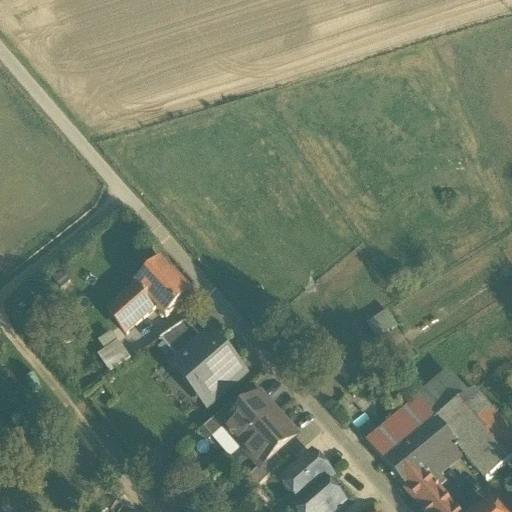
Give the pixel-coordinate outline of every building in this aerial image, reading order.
[(156,311),(166,322),(191,298),(159,265),(135,288),(156,311)] [(109,313),(127,337),(156,311),(135,288),(109,313)] [(375,339),(397,329),(389,311),(367,321),(375,339)] [(160,342),(179,364),(203,343),(187,324),(160,342)] [(198,395),(208,407),(243,377),(232,365),(234,363),(221,349),(220,350),(209,338),(203,343),(179,364),(174,368),(185,380),(182,383),(195,397),(198,395)] [(92,359),(105,379),(129,363),(116,343),(92,359)] [(415,403),(433,424),(468,395),(450,374),(440,383),(415,403)] [(511,440),(471,393),(468,395),(433,424),(453,448),(484,483),(493,475),(511,459),(511,440)] [(224,430),(242,450),(279,418),(260,397),(239,416),(224,429),(224,430)] [(382,465),(433,424),(415,403),(365,445),(382,465)] [(204,431),(212,441),(224,430),(224,429),(239,416),(230,407),(204,431)] [(297,439),(279,418),(242,450),(260,470),(260,471),(276,458),(297,439)] [(382,465),(403,490),(421,475),(453,448),(433,424),(382,465)] [(282,485),(300,506),(325,483),(331,478),(313,457),(282,485)] [(248,481),(256,491),(283,467),(276,458),(260,471),(260,470),(248,481)] [(451,511),(421,475),(403,490),(421,511),(451,511)] [(334,511),(344,504),(325,483),(300,506),(294,511),(334,511)]
